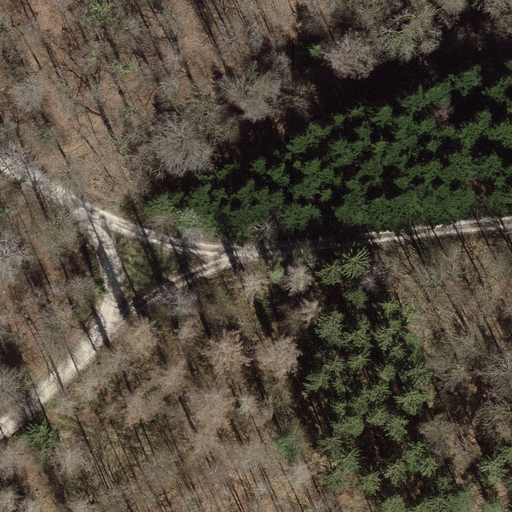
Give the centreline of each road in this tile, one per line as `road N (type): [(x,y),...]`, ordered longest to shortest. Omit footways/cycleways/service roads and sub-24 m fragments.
road 1 (track): [(52,196),(150,238),(262,254),(511,221)]
road 2 (track): [(0,426),(114,313),(108,254),(52,196),(0,168)]
road 3 (track): [(344,511),(26,401)]
road 4 (track): [(114,313),(262,254)]
